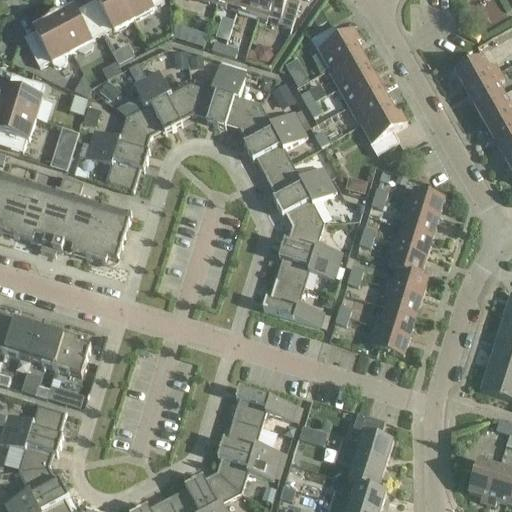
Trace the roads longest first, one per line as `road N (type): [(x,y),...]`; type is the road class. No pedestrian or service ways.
road 1 (residential): [(435,407),(0,279)]
road 2 (residential): [(371,0),(510,243)]
road 3 (residential): [(435,407),(477,275),(510,243)]
